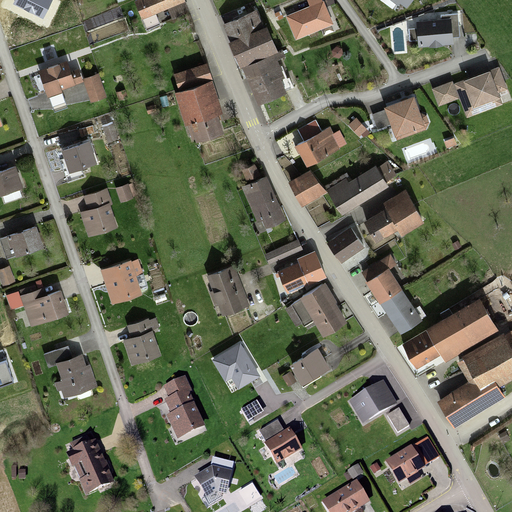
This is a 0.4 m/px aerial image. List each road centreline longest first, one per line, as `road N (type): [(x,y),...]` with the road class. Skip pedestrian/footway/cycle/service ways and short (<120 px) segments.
road 1 (residential): [(0,47),(159,506)]
road 2 (residential): [(258,138),(471,484)]
road 3 (residential): [(258,138),(319,103),(400,83)]
road 4 (residential): [(202,0),(258,138)]
